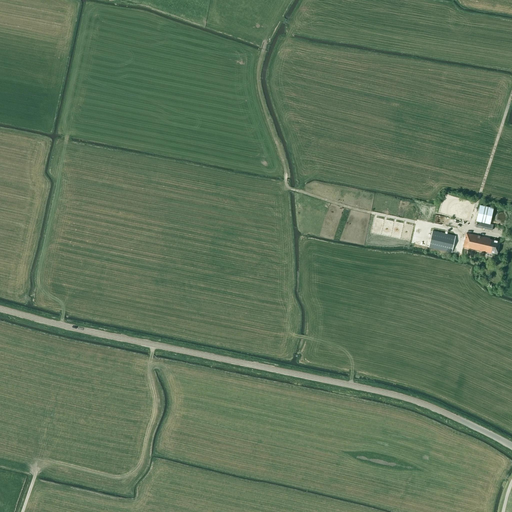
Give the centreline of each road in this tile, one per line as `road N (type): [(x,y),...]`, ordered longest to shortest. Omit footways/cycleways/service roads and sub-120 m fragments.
road 1 (tertiary): [(511,447),(384,392),(0,309)]
road 2 (track): [(152,344),(150,411),(136,464),(112,479),(37,466),(22,511)]
road 3 (track): [(469,230),(511,94)]
